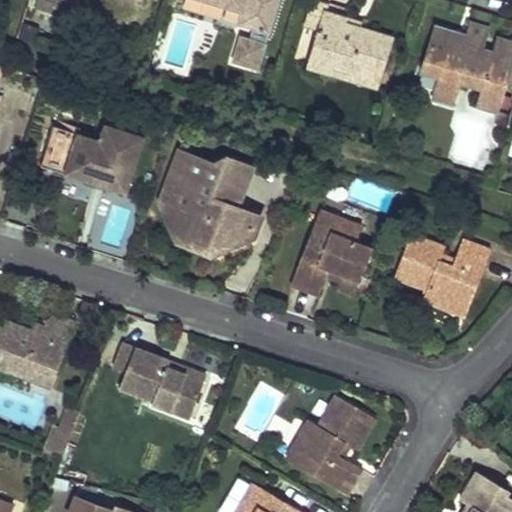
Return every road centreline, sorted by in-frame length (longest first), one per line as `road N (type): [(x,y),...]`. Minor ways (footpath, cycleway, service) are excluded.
road 1 (residential): [(0,250),(454,393)]
road 2 (residential): [(385,511),(454,393)]
